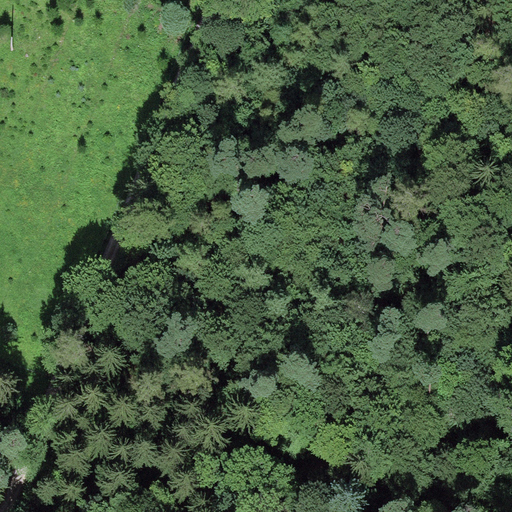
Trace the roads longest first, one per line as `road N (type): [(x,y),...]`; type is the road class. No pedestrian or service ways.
road 1 (track): [(208,0),(6,511)]
road 2 (track): [(511,416),(441,465),(395,511)]
